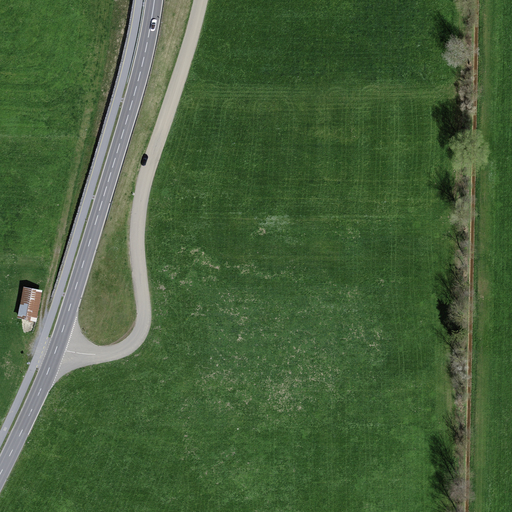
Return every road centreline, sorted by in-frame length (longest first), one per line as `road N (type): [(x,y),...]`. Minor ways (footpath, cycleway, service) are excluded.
road 1 (secondary): [(154,0),(138,80),(56,350),(0,474)]
road 2 (track): [(200,0),(141,198),(138,335),(123,349),(96,354),(40,347)]
